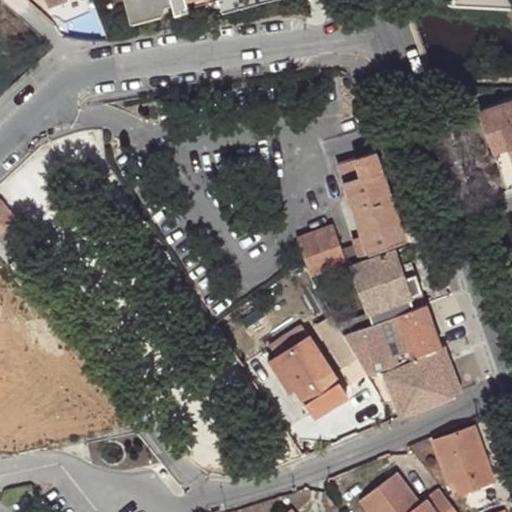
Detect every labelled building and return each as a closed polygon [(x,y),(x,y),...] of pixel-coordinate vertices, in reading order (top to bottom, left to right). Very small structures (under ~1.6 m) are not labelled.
[(126,0),(132,22),(164,13),(166,2),(172,0),(173,0),(177,13),(191,9),(191,13),(224,11),(265,0),(126,0)] [(511,103),(480,114),(494,156),(509,151),(511,160),(511,103)] [(511,160),(509,151),(494,156),(505,191),(511,188),(511,160)] [(332,228),(296,240),(305,266),(302,267),(308,277),(404,242),(373,152),(336,164),(360,237),(350,240),(352,247),(340,250),(332,228)] [(0,234),(14,223),(0,206),(0,234)] [(368,315),(337,327),(340,333),(423,302),(411,268),(401,270),(393,252),(352,267),(368,315)] [(17,277),(13,281),(29,300),(36,293),(24,278),(21,277),(17,277)] [(465,339),(450,298),(424,307),(439,348),(441,347),(465,339)] [(424,307),(423,302),(340,333),(343,336),(424,307)] [(357,363),(366,377),(382,371),(439,348),(424,307),(343,336),(357,363)] [(337,327),(331,317),(315,325),(342,372),(357,363),(343,336),(340,333),(337,327)] [(268,347),(275,359),(295,390),(304,404),(336,383),(300,328),(268,347)] [(470,356),(465,339),(441,347),(447,364),(470,356)] [(386,382),(399,418),(458,394),(447,364),(441,347),(439,348),(382,371),(386,382)] [(295,390),(275,359),(267,364),(287,395),(295,390)] [(366,377),(371,387),(386,382),(382,371),(366,377)] [(492,481),(473,427),(433,440),(448,485),(455,482),(459,493),(492,481)] [(456,511),(438,488),(421,502),(396,470),(359,500),(367,511),(456,511)]
